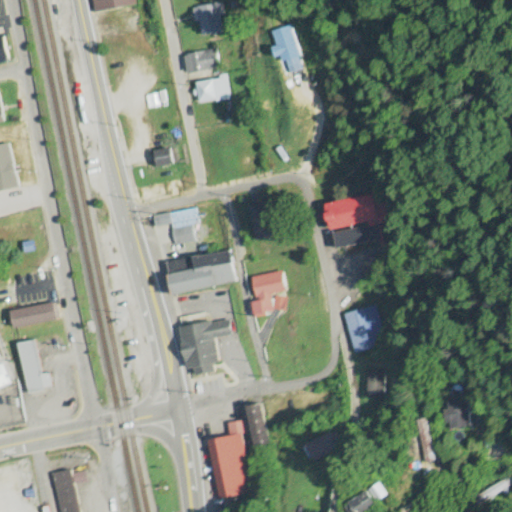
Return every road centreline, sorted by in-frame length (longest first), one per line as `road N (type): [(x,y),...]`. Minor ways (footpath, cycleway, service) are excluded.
road 1 (primary): [(191,511),(179,411),(123,216),(78,0)]
road 2 (residential): [(102,511),(94,429),(9,0)]
road 3 (residential): [(449,511),(489,467),(483,424),(360,472),(338,386),(354,353)]
road 4 (residential): [(224,193),(267,392)]
road 5 (residential): [(169,0),(224,193)]
road 6 (residential): [(354,353),(354,267),(295,170)]
road 7 (residential): [(179,411),(267,392),(354,353)]
road 8 (primary): [(0,452),(179,411)]
road 9 (residential): [(295,170),(123,216)]
